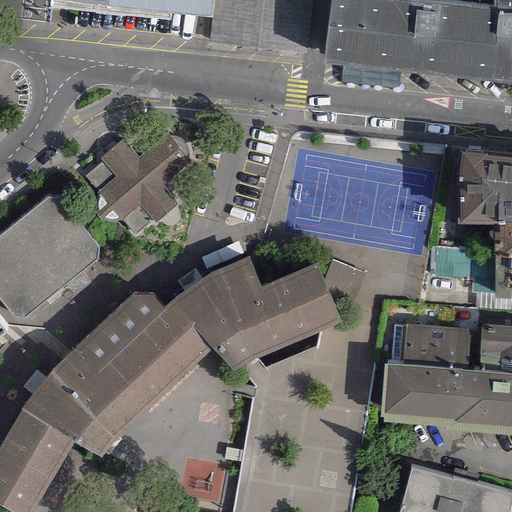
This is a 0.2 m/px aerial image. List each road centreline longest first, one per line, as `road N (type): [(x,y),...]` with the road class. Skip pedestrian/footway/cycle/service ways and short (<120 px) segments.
road 1 (residential): [(66,58),(511,116)]
road 2 (residential): [(66,58),(41,120),(0,165)]
